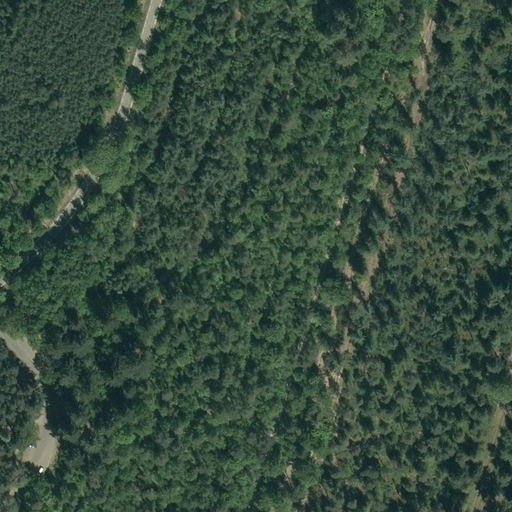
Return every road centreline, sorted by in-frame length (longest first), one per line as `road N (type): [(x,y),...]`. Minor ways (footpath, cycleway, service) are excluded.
road 1 (track): [(408,0),(251,511)]
road 2 (tertiary): [(0,278),(79,201),(107,152),(154,0)]
road 3 (unclassified): [(14,511),(45,424),(46,398),(0,332)]
